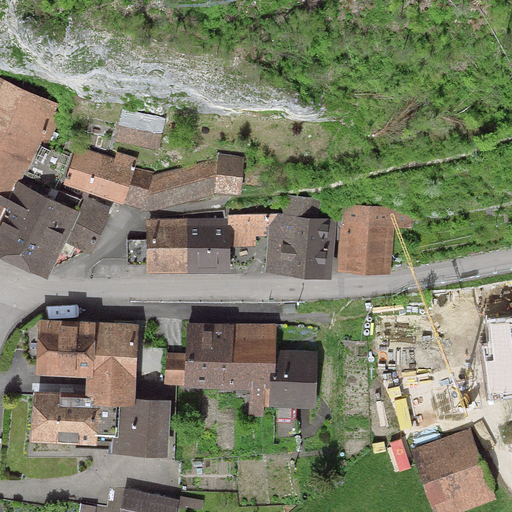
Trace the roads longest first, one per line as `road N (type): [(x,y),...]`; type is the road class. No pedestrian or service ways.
road 1 (residential): [(73,292),(296,291),(511,258)]
road 2 (unclassified): [(396,169),(160,213),(84,264),(73,292)]
